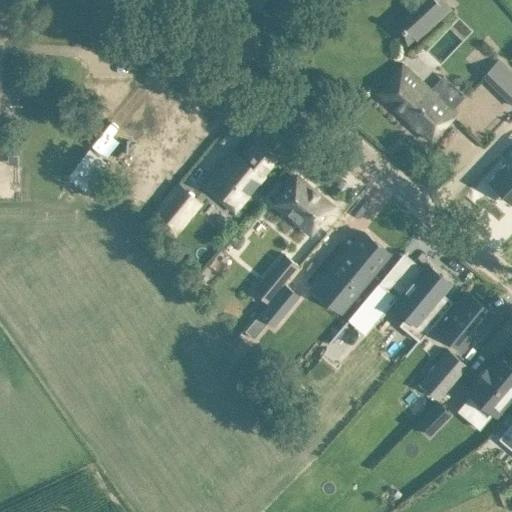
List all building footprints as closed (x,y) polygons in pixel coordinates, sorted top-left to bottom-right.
[(408,7),(389,25),(406,44),(413,38),(416,41),(450,10),(440,0),(410,0),(405,5),(408,7)] [(404,63),(378,92),(431,140),(461,107),(457,104),(464,96),(442,76),(431,88),(404,63)] [(511,69),(510,68),(495,83),(511,101),(511,69)] [(173,79),(143,117),(163,133),(148,152),(168,167),(194,134),(176,120),(195,96),(173,79)] [(19,140),(8,140),(8,155),(19,155),(19,140)] [(276,158),(255,140),(242,156),(239,154),(235,158),(230,154),(203,186),(234,212),(265,175),(263,174),(276,158)] [(511,159),(489,180),(511,206),(511,159)] [(296,174),(273,202),(310,233),(333,205),(296,174)] [(174,233),(200,201),(178,183),(152,214),(174,233)] [(363,231),(321,282),(347,303),(389,253),(363,231)] [(285,254),(263,280),(275,290),(297,264),(285,254)] [(429,260),(397,298),(408,308),(407,310),(409,312),(401,321),(421,338),(433,323),(454,298),(444,289),(451,281),(442,274),(443,272),(429,260)] [(284,283),(258,314),(267,322),(274,327),(300,296),(284,283)] [(459,302),(454,298),(433,323),(463,347),(492,313),(467,292),(459,302)] [(467,365),(448,349),(419,383),(438,399),(467,365)] [(477,380),(467,392),(471,395),(492,413),(495,416),(507,401),(509,399),(507,396),(511,389),(511,366),(498,355),(488,367),(487,365),(475,379),(477,380)] [(436,400),(414,422),(428,436),(450,413),(436,400)] [(511,421),(498,438),(511,449),(511,421)]
